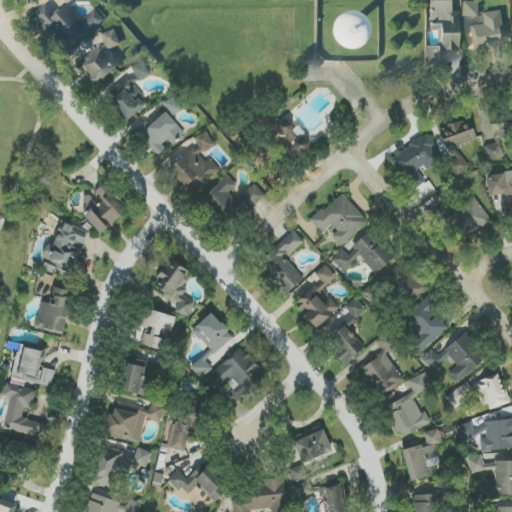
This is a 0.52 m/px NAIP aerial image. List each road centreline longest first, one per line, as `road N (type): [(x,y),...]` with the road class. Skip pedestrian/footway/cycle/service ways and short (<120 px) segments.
road 1 (residential): [(386,511),(374,469),(333,403),(0,28)]
road 2 (residential): [(511,77),(391,120),(284,209),(220,278)]
road 3 (residential): [(50,511),(105,311),(122,276),(167,222)]
road 4 (residential): [(511,338),(348,151)]
